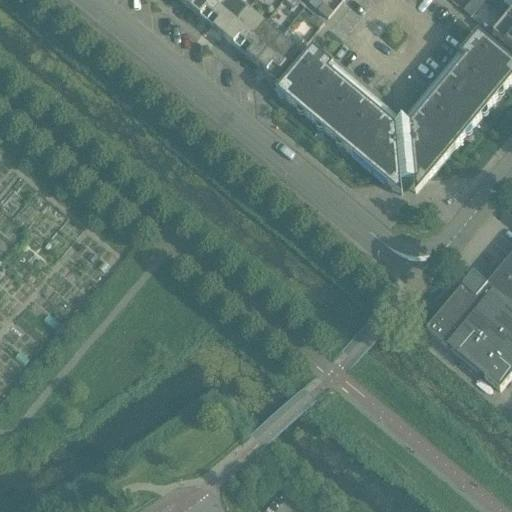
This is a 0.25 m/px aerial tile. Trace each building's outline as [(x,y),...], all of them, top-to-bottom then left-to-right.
[(175,0),(191,13),(202,0),(175,0)] [(208,27),(230,0),(202,0),(191,13),(208,27)] [(224,41),(249,12),(235,0),(230,0),(208,27),(224,41)] [(299,6),(292,0),(286,0),(284,3),(294,12),(299,6)] [(334,15),(324,7),(318,13),(328,21),(334,15)] [(511,13),(504,7),(500,12),(511,22),(511,13)] [(241,55),(266,26),(249,12),(224,41),(241,55)] [(511,22),(500,12),(495,17),(503,24),(493,36),(511,51),(511,22)] [(324,26),(314,18),(309,24),(319,32),(324,26)] [(257,68),(282,39),(266,26),(241,55),(257,68)] [(430,183),(466,139),(511,84),(511,64),(478,36),(460,57),(466,62),(410,128),(405,124),(400,125),(396,129),(330,74),(334,69),(313,51),(277,95),(285,102),(298,112),(305,118),(317,128),(387,187),(387,186),(429,182),(430,183)] [(275,83),(299,53),(282,39),(257,68),(275,83)] [(511,258),(488,288),(474,276),(427,333),(447,350),(493,295),(511,310),(511,258)]
